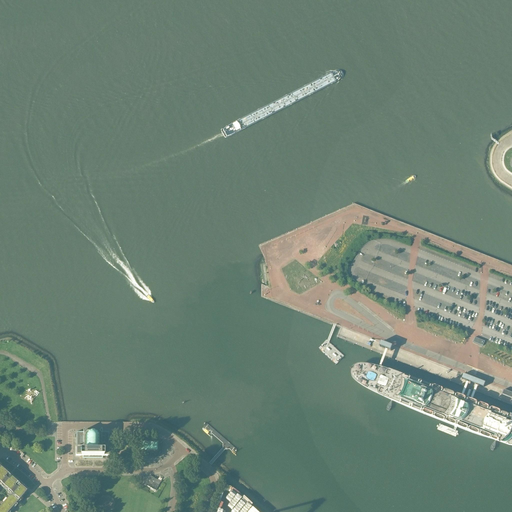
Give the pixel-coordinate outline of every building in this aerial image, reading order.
[(387,344),(381,342),(380,347),(385,349),(391,351),(393,346),(391,346),(387,344)] [(506,414),(471,401),(466,399),(461,397),(403,375),(390,370),(385,368),(380,367),(375,366),(371,365),(367,364),(363,364),(360,364),(357,364),(355,365),(353,366),(352,368),(351,372),(351,375),(352,378),(354,379),(356,381),(358,383),(363,386),(367,389),(371,391),(375,393),(379,395),(393,401),(456,426),(501,444),(506,445),(511,447),(511,416),(511,417),(506,414)] [(484,387),(485,383),(472,378),(464,374),(462,379),(468,381),(472,383),(473,383),(477,385),(484,387)] [(511,393),(504,390),(502,395),(511,398),(511,393)] [(109,446),(109,438),(109,432),(76,432),(76,446),(76,447),(75,447),(75,448),(76,448),(77,448),(77,450),(76,450),(76,451),(76,456),(80,456),(80,457),(83,457),(83,458),(83,459),(102,459),(102,457),(105,457),(105,455),(107,455),(108,455),(108,457),(109,457),(109,451),(109,450),(108,450),(108,448),(109,448),(110,448),(110,447),(109,447),(109,446)] [(138,441),(135,441),(135,442),(135,449),(135,450),(135,451),(138,450),(138,451),(142,451),(142,454),(142,455),(143,455),(143,456),(144,456),(145,456),(146,456),(146,455),(147,454),(148,454),(155,454),(155,455),(156,455),(157,455),(158,454),(159,453),(159,452),(159,451),(159,450),(158,450),(158,446),(158,442),(157,442),(157,441),(138,441)] [(27,491),(0,467),(0,483),(12,494),(19,500),(27,491)] [(160,481),(149,475),(149,476),(149,481),(146,485),(155,490),(160,481)] [(246,511),(257,511),(260,509),(229,484),(222,492),(246,511)] [(8,511),(19,500),(12,494),(11,495),(0,507),(0,511),(8,511)]
